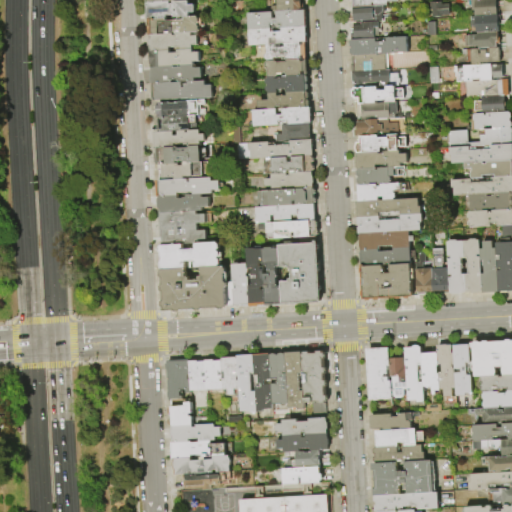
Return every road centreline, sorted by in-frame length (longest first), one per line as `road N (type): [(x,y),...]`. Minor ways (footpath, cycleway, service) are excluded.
road 1 (residential): [(124,0),(153,511)]
road 2 (residential): [(325,0),(353,511)]
road 3 (secondary): [(511,315),(143,337)]
road 4 (trunk): [(53,275),(41,0)]
road 5 (trunk): [(20,160),(31,344)]
road 6 (trunk): [(66,511),(57,342)]
road 7 (trunk): [(15,0),(20,160)]
